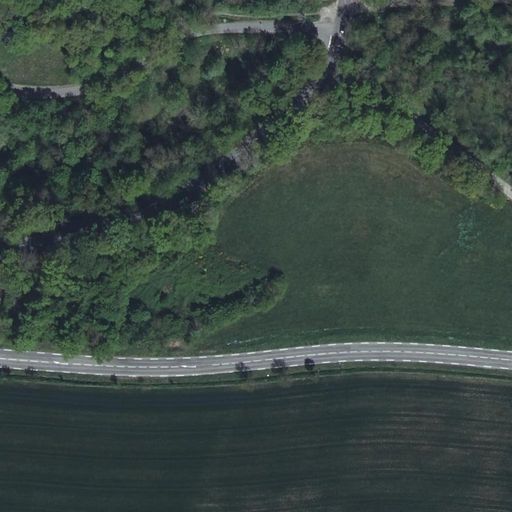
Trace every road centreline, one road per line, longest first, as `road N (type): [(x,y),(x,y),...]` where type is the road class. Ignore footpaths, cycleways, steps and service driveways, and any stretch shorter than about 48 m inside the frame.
road 1 (secondary): [(0,359),(160,369),(334,355),(511,361)]
road 2 (secondary): [(327,80),(121,214),(0,243)]
road 3 (unclassified): [(0,88),(52,93),(127,83),(178,42),(213,29),(341,28)]
road 4 (unclassified): [(327,80),(363,83),(404,104),(470,145),(511,185)]
